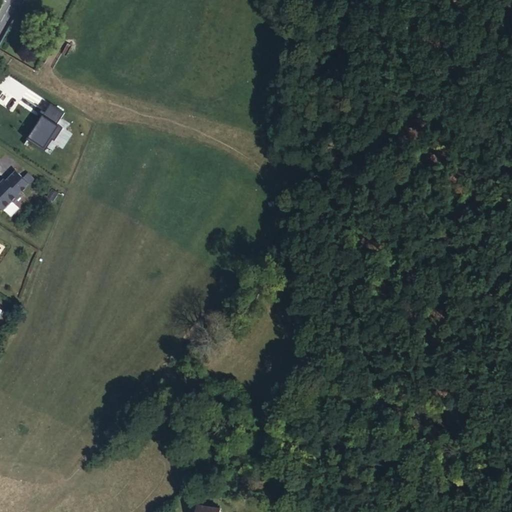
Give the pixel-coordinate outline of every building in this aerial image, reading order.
[(52,103),(29,139),(46,150),(52,140),(54,141),(64,127),(58,123),(65,112),(52,103)] [(25,179),(16,172),(7,183),(5,181),(0,187),(0,205),(8,213),(16,203),(19,203),(24,197),(22,196),(32,185),(25,179)] [(29,174),(25,179),(32,185),(36,180),(29,174)] [(62,192),(56,189),(52,197),(58,200),(62,192)] [(12,313),(4,308),(0,314),(0,318),(7,322),(12,313)] [(233,472),(227,470),(223,483),(228,485),(233,472)] [(221,511),(224,505),(201,498),(196,511),(221,511)]
